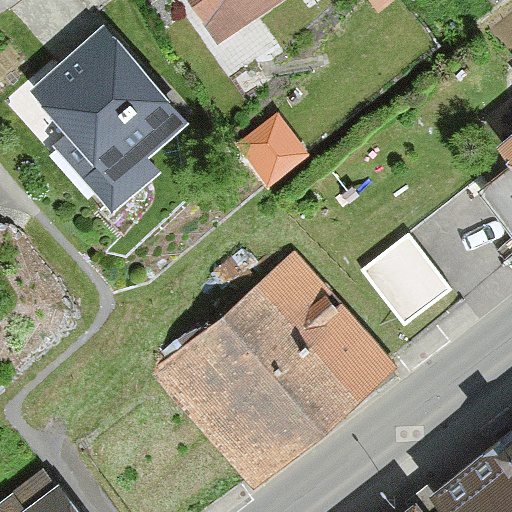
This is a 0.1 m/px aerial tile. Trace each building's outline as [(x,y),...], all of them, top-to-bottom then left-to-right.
[(186,0),(217,44),(280,0),(186,0)] [(183,123),(104,26),(29,88),(69,137),(57,147),(107,208),(154,170),(143,156),(183,123)] [(492,277),(511,261),(511,80),(510,81),(511,83),(511,141),(495,155),(511,176),(511,179),(477,207),(500,235),(474,255),(492,277)] [(388,361),(298,254),(158,372),(248,479),(388,361)] [(511,511),(511,403),(418,480),(442,511),(511,511)] [(442,511),(418,480),(375,511),(442,511)] [(75,511),(51,481),(9,511),(75,511)]
